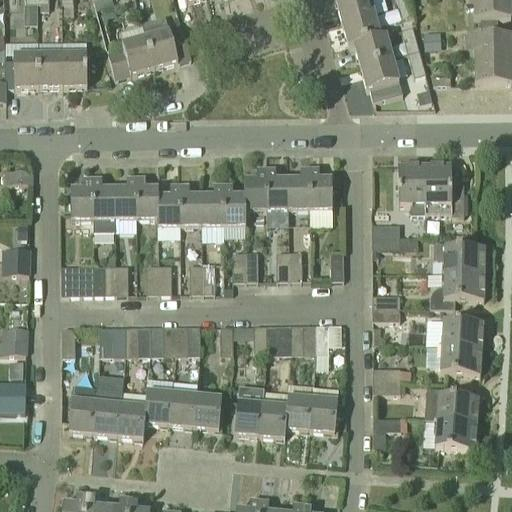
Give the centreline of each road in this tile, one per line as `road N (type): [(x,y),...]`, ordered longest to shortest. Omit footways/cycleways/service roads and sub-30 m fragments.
road 1 (residential): [(64,148),(100,116),(185,99),(198,87),(205,35),(310,4)]
road 2 (residential): [(47,317),(357,312)]
road 3 (residential): [(64,148),(349,139)]
road 4 (residential): [(350,511),(357,312)]
road 5 (residential): [(357,312),(349,139)]
road 6 (residential): [(47,317),(46,148)]
road 7 (residential): [(349,139),(511,136)]
road 8 (residential): [(38,471),(49,438),(47,317)]
road 9 (residential): [(349,139),(310,4)]
